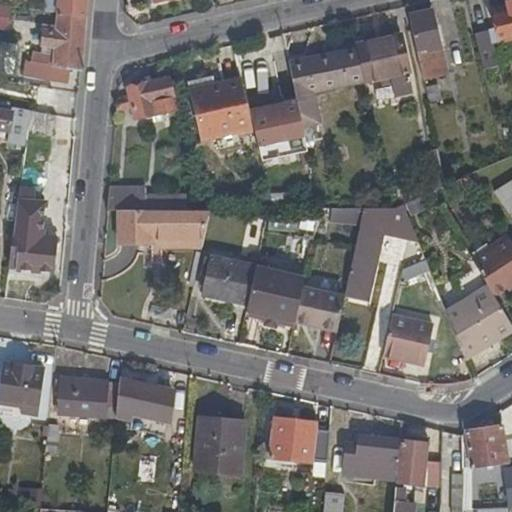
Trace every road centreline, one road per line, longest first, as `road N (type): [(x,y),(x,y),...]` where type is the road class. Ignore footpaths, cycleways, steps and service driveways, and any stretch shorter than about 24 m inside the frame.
road 1 (residential): [(80,336),(446,408),(511,380)]
road 2 (residential): [(80,336),(100,58)]
road 3 (residential): [(100,58),(353,0)]
